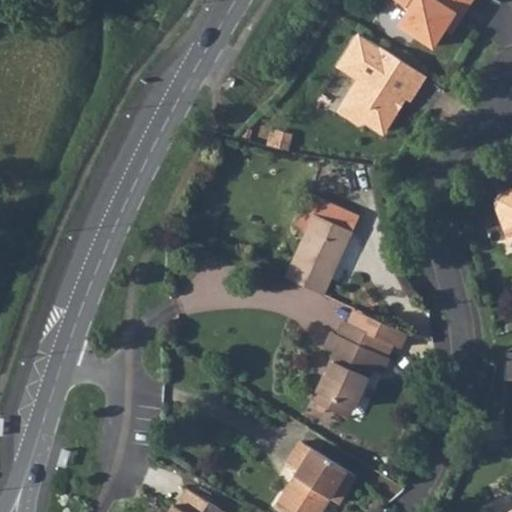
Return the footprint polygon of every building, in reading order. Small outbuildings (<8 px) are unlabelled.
[(434,46),(445,28),(453,16),(459,19),(471,0),(399,0),(410,7),(400,23),(434,46)] [(453,16),(445,28),(452,32),(459,19),(453,16)] [(425,73),(359,31),(340,64),(362,78),(355,90),(350,93),(339,110),(359,123),(366,121),(384,133),(396,113),(394,107),(403,93),(410,98),(425,73)] [(511,242),(511,187),(502,192),(504,198),(502,203),(496,206),(510,243),(511,242)] [(315,214),(286,279),(324,296),(353,232),(315,214)] [(356,310),(350,324),(369,333),(375,319),(356,310)] [(312,401),(333,410),(338,400),(356,407),(373,370),(382,374),(389,359),(388,358),(393,346),(401,349),(407,333),(375,319),(369,333),(350,324),(345,322),(339,336),(333,333),(326,347),(334,351),(330,362),(332,364),(327,375),(324,374),(312,401)] [(338,400),(333,410),(351,418),(356,407),(338,400)] [(297,473),(275,509),(279,511),(319,511),(328,498),(337,505),(355,477),(302,442),(287,466),(297,473)] [(173,504),(167,511),(223,511),(187,489),(175,506),(173,504)]
